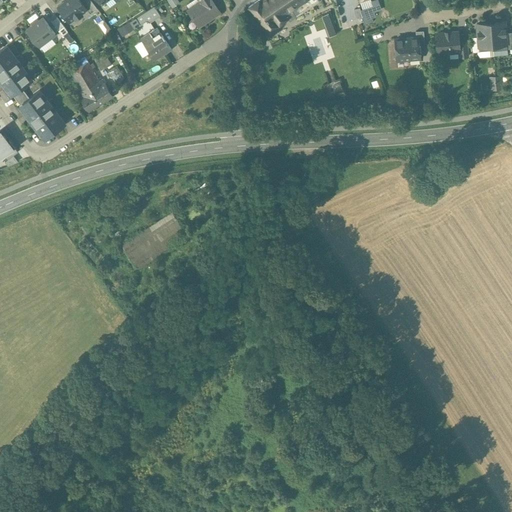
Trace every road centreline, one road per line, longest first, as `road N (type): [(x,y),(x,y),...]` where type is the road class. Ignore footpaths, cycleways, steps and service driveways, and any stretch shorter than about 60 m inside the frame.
road 1 (track): [(471,511),(355,340),(269,255),(272,231),(306,168),(308,144)]
road 2 (residential): [(234,43),(45,156),(28,148),(0,110)]
road 3 (secondary): [(237,147),(504,126)]
road 4 (secondary): [(0,208),(125,165),(237,147)]
